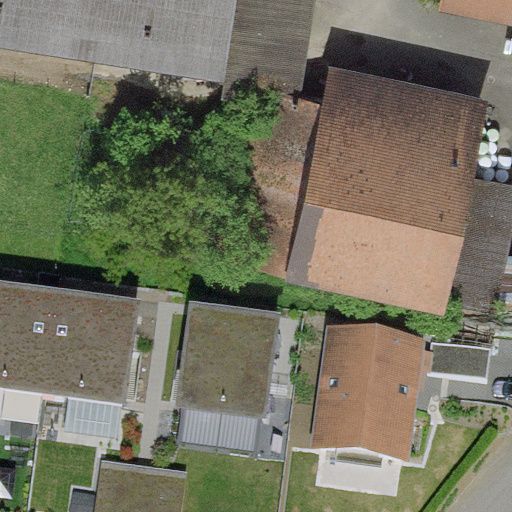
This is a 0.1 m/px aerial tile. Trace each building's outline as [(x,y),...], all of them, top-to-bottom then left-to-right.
[(301,59),(311,0),(0,0),(0,39),(32,45),(31,48),(64,54),(69,25),(301,59)] [(443,316),(447,303),(496,310),(511,237),(511,190),(477,175),(491,105),(336,67),(319,118),(244,112),(214,256),(443,316)] [(14,297),(0,295),(0,396),(44,402),(57,303),(14,297)] [(98,308),(57,303),(44,402),(126,413),(139,313),(98,308)] [(257,428),(269,339),(228,333),(189,328),(177,417),(257,428)] [(316,454),(396,465),(411,358),(330,347),(316,454)] [(423,380),(482,388),(486,358),(427,350),(423,380)] [(141,511),(147,465),(102,460),(94,511),(141,511)] [(182,511),(187,472),(147,465),(141,511),(182,511)]
